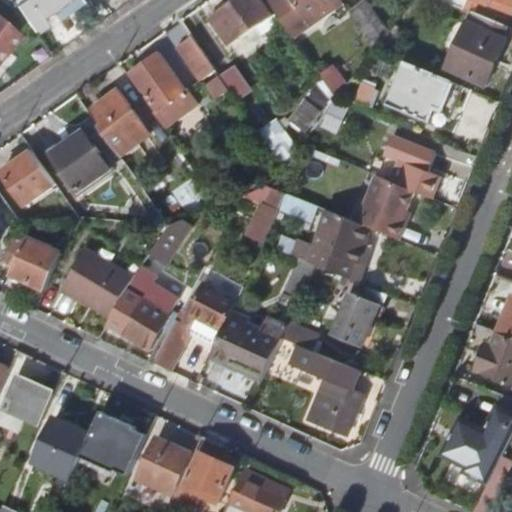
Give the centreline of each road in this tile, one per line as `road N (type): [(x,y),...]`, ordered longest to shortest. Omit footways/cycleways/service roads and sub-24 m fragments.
road 1 (unclassified): [(0,316),(374,490)]
road 2 (unclassified): [(511,152),(374,490)]
road 3 (tertiary): [(0,118),(168,0)]
